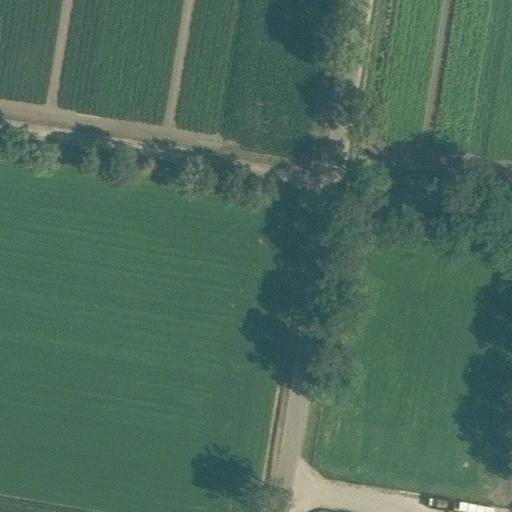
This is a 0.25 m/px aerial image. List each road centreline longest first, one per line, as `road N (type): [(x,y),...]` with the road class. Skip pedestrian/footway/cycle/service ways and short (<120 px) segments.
road 1 (track): [(0,130),(511,216)]
road 2 (tertiary): [(331,188),(279,511)]
road 3 (tertiary): [(331,188),(361,0)]
